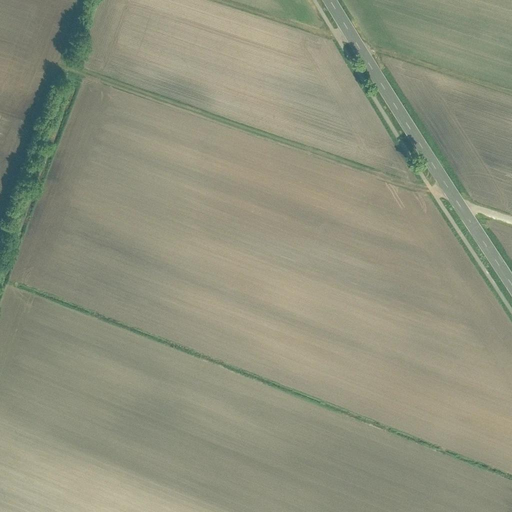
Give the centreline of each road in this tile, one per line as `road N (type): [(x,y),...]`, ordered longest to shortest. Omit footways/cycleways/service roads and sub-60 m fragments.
road 1 (tertiary): [(323,0),(511,295)]
road 2 (track): [(511,91),(345,38)]
